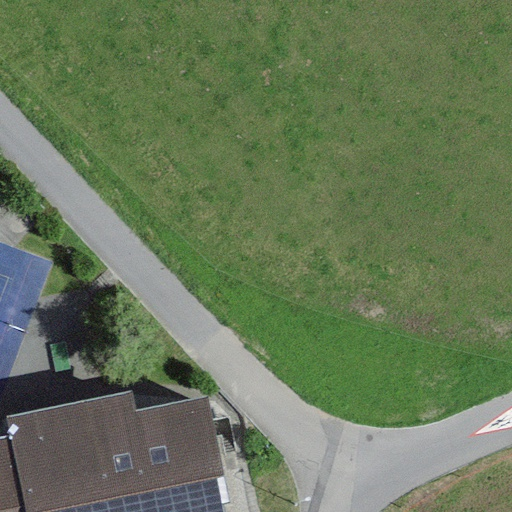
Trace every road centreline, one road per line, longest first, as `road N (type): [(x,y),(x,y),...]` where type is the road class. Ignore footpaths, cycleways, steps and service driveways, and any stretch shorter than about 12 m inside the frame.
road 1 (residential): [(348,479),(180,326),(0,131)]
road 2 (residential): [(511,415),(348,479)]
